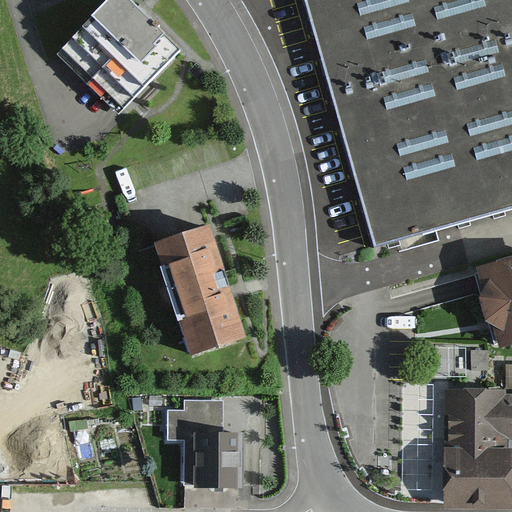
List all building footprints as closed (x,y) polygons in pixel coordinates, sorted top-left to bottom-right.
[(179,55),(114,0),(109,0),(60,57),(126,115),(179,55)] [(511,0),(301,0),(374,252),(511,212),(511,0)] [(161,222),(170,241),(195,228),(186,210),(161,222)] [(203,230),(152,247),(188,355),(239,339),(203,230)] [(511,267),(472,281),(496,352),(511,346),(511,267)] [(511,370),(436,370),(436,476),(506,477),(506,417),(511,416),(511,370)] [(241,431),(181,430),(179,488),(240,489),(241,431)]
